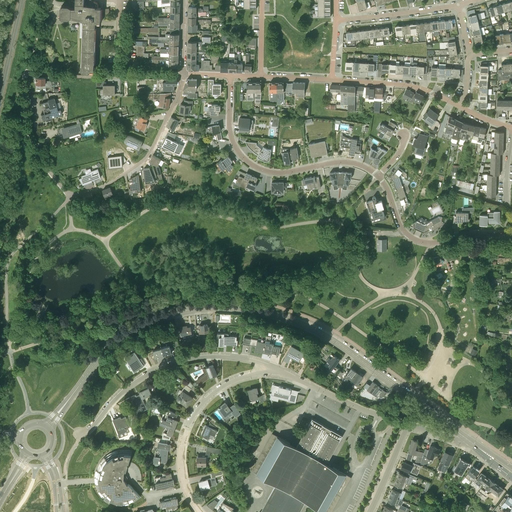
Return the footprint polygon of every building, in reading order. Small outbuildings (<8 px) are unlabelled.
[(94,71),(95,40),(95,23),(97,23),(100,23),(101,8),(97,8),(97,4),(93,2),(94,1),(92,0),(91,0),(89,0),(87,5),(84,4),(84,0),(75,0),(75,9),(71,9),(68,7),(62,7),(62,17),(68,18),(71,16),(83,18),(82,71),(86,71),(86,73),(89,73),(89,71),(94,71)] [(365,1),(358,4),(360,10),(359,10),(359,11),(366,9),(366,8),(367,8),(365,1)] [(504,12),(511,10),(509,2),(502,4),(504,12)] [(497,14),(504,12),(502,4),(495,6),(497,14)] [(490,16),(497,14),(495,6),(488,8),(490,16)] [(157,21),(163,21),(170,21),(179,21),(180,12),(170,12),(170,17),(163,17),(157,18),(157,21)] [(470,23),(478,21),(476,14),(475,14),(468,16),(469,16),(470,23)] [(445,21),(445,28),(453,28),(452,27),(453,27),(452,19),(451,19),(452,20),(445,21)] [(472,30),(480,28),(478,21),(470,23),(472,30)] [(396,34),(403,33),(403,26),(396,26),(395,26),(396,34)] [(162,39),(168,40),(179,40),(179,27),(170,28),(170,34),(165,34),(165,37),(147,36),(147,39),(149,39),(158,39),(162,39)] [(389,34),(390,34),(389,27),(388,27),(381,28),(382,36),(390,35),(389,34)] [(474,37),(481,35),(480,28),(472,30),(474,37)] [(347,40),(354,39),(353,31),(346,32),(347,39),(347,40)] [(504,42),(510,41),(509,33),(502,34),(504,42)] [(497,43),(504,42),(502,34),(495,35),(496,43),(497,43)] [(481,35),(474,37),(475,44),(482,42),(483,42),(481,35)] [(202,42),(188,42),(188,46),(197,46),(204,46),(204,44),(204,42),(210,42),(211,37),(202,37),(202,42)] [(448,49),(456,48),(455,41),(447,42),(448,49)] [(169,49),(160,49),(160,53),(169,54),(178,54),(179,45),(169,45),(169,49)] [(448,49),(449,57),(458,55),(457,55),(456,48),(448,49)] [(187,60),(197,60),(201,60),(201,54),(203,55),(203,52),(187,52),(187,60)] [(229,62),(228,71),(236,72),(237,61),(237,56),(237,54),(234,54),(234,57),(229,57),(229,62)] [(240,63),(241,57),(237,56),(237,61),(236,72),(245,72),(246,55),(243,55),(243,64),(240,63)] [(187,68),(188,70),(198,70),(198,64),(197,64),(197,60),(187,60),(187,68)] [(220,65),(220,71),(228,71),(229,62),(221,62),(220,65)] [(345,69),(353,70),(353,62),(346,62),(345,70),(345,69)] [(381,72),(388,72),(389,64),(378,63),(378,71),(381,71),(381,72)] [(502,71),(503,79),(510,78),(510,71),(509,64),(502,64),(501,64),(502,71)] [(35,78),(35,85),(45,85),(45,87),(51,87),(51,81),(44,81),(44,78),(35,78)] [(177,85),(177,79),(166,79),(166,82),(162,82),(162,91),(174,91),(174,85),(177,85)] [(195,90),(196,90),(197,80),(188,79),(186,81),(183,91),(184,92),(184,93),(186,95),(187,95),(187,99),(192,99),(192,98),(197,98),(197,93),(195,93),(195,90)] [(208,93),(215,93),(220,93),(220,94),(221,94),(221,84),(212,84),(212,80),(209,80),(208,79),(208,84),(208,93)] [(304,93),(305,88),(305,83),(293,82),(293,83),(292,92),(295,93),(295,97),(304,97),(304,93)] [(100,94),(115,94),(115,85),(103,85),(103,89),(100,89),(100,94)] [(340,104),(347,104),(348,86),(341,85),(341,86),(331,85),(331,91),(340,92),(340,104)] [(358,96),(362,96),(363,87),(355,86),(348,86),(347,104),(348,104),(347,110),(355,111),(355,93),(358,94),(358,96)] [(369,87),(366,87),(363,87),(362,96),(362,97),(365,97),(368,97),(368,99),(374,99),(374,87),(374,89),(369,89),(369,87)] [(385,94),(383,94),(383,88),(375,87),(375,92),(374,112),(377,112),(379,113),(380,98),(382,98),(386,98),(386,103),(393,103),(401,94),(384,93),(385,94)] [(406,89),(402,97),(410,100),(411,98),(412,99),(415,94),(413,93),(414,93),(406,89)] [(158,107),(168,107),(170,97),(171,92),(154,94),(153,99),(160,100),(158,107)] [(415,104),(416,101),(420,103),(423,96),(416,92),(415,94),(412,99),(411,98),(410,100),(409,101),(415,104)] [(57,110),(54,98),(47,100),(48,101),(41,103),(44,113),(41,114),(42,120),(45,119),(46,121),(52,119),(52,117),(62,114),(60,109),(57,110)] [(180,113),(185,113),(189,114),(189,109),(191,110),(191,106),(192,106),(193,101),(189,101),(184,100),(184,104),(180,104),(180,113)] [(210,111),(210,114),(219,115),(219,111),(220,111),(220,105),(218,105),(211,104),(211,107),(208,107),(208,111),(210,111)] [(431,126),(433,124),(436,120),(435,119),(438,115),(430,109),(426,114),(428,115),(424,120),(431,126)] [(166,125),(174,130),(178,122),(179,122),(182,116),(177,116),(172,115),(172,117),(171,117),(166,125)] [(140,116),(136,127),(137,128),(136,130),(140,132),(141,129),(144,130),(147,124),(146,123),(147,119),(140,116)] [(448,134),(452,135),(453,135),(454,128),(456,119),(449,116),(447,125),(445,132),(448,134)] [(239,131),(245,131),(249,131),(250,126),(252,126),(253,126),(254,121),(253,121),(253,120),(250,120),(250,119),(239,118),(239,123),(240,123),(240,125),(239,131)] [(452,135),(453,135),(454,136),(456,137),(456,136),(457,132),(459,132),(459,131),(461,131),(463,122),(456,119),(454,128),(453,135),(452,135)] [(385,132),(383,137),(388,140),(392,134),(390,134),(393,130),(394,128),(394,127),(396,126),(396,125),(390,121),(387,126),(382,124),(381,125),(380,124),(377,130),(381,132),(381,130),(385,132)] [(464,140),(465,139),(466,135),(468,124),(463,122),(461,131),(462,131),(460,139),(464,140)] [(67,137),(82,133),(80,123),(64,127),(67,137)] [(469,133),(473,134),(475,126),(468,124),(466,135),(465,139),(468,139),(469,133)] [(213,133),(216,133),(218,140),(222,139),(219,125),(214,126),(206,128),(206,131),(213,131),(213,133)] [(473,134),(472,139),(477,140),(480,127),(475,126),(473,134)] [(484,138),(484,137),(486,129),(480,127),(477,140),(481,141),(481,144),(484,145),(485,140),(485,138),(484,138)] [(173,141),(176,134),(172,134),(169,132),(168,132),(167,133),(168,133),(161,148),(176,152),(180,144),(173,141)] [(416,145),(416,152),(424,154),(426,147),(425,147),(428,137),(420,134),(418,138),(415,139),(413,144),(416,145)] [(126,144),(139,150),(143,140),(131,135),(130,135),(129,135),(128,135),(126,135),(125,136),(125,137),(124,138),(124,139),(124,141),(124,142),(125,143),(126,144)] [(340,145),(341,145),(341,146),(346,147),(345,151),(349,151),(349,153),(354,154),(355,152),(360,153),(361,143),(357,142),(357,139),(351,138),(351,142),(341,140),(340,145)] [(256,145),(256,143),(246,142),(246,141),(245,141),(246,143),(246,144),(247,145),(248,146),(259,154),(258,155),(264,159),(265,159),(266,159),(267,159),(268,159),(269,158),(269,160),(270,159),(271,149),(267,149),(264,146),(261,150),(256,145)] [(325,141),(309,144),(311,156),(322,154),(321,152),(327,151),(327,153),(331,152),(327,153),(327,149),(328,148),(327,142),(325,143),(325,141)] [(290,150),(282,152),(284,164),(291,162),(290,161),(293,161),(293,158),(299,157),(297,147),(290,149),(290,150)] [(371,148),(371,151),(369,156),(370,156),(371,157),(374,158),(374,159),(374,161),(376,163),(378,163),(379,162),(380,161),(380,159),(380,158),(387,151),(387,152),(387,151),(379,147),(380,148),(382,149),(379,152),(371,148)] [(109,167),(111,167),(122,166),(122,165),(123,165),(123,164),(127,161),(123,155),(108,156),(109,167)] [(157,166),(161,159),(153,155),(149,161),(154,163),(157,165),(157,166)] [(229,169),(230,170),(232,168),(231,167),(233,165),(232,164),(234,163),(228,155),(222,160),(222,159),(217,162),(222,169),(225,172),(229,169)] [(404,212),(408,203),(406,196),(404,190),(409,188),(408,185),(401,182),(399,177),(401,175),(404,177),(407,177),(407,174),(399,167),(394,174),(393,176),(394,180),(393,180),(397,189),(400,198),(399,198),(404,212)] [(149,168),(144,169),(146,184),(156,183),(154,177),(156,176),(153,168),(150,170),(149,168)] [(89,173),(81,176),(84,183),(94,180),(94,181),(99,179),(99,178),(101,177),(98,169),(89,172),(89,173)] [(332,179),(333,184),(337,184),(337,185),(344,185),(344,184),(348,184),(349,179),(350,179),(352,173),(346,172),(341,171),(335,172),(329,173),(330,179),(332,179)] [(129,192),(141,190),(138,173),(136,174),(129,178),(129,180),(127,180),(129,192)] [(250,189),(253,191),(256,184),(255,183),(257,178),(246,173),(243,180),(247,181),(246,183),(243,181),(240,186),(245,189),(245,190),(249,192),(250,189)] [(313,187),(313,186),(316,186),(317,188),(321,187),(319,177),(313,178),(311,177),(303,179),(303,180),(301,180),(302,185),(299,186),(300,188),(307,187),(308,188),(309,189),(311,189),(312,188),(313,187)] [(272,192),(283,192),(283,188),(287,188),(287,183),(283,183),(283,182),(272,182),(272,192)] [(106,198),(113,196),(110,187),(103,190),(106,198)] [(89,201),(93,201),(94,200),(92,195),(94,194),(93,193),(83,196),(84,199),(88,198),(89,201)] [(382,200),(381,200),(379,201),(378,198),(376,199),(376,197),(375,196),(374,196),(373,196),(372,197),(372,198),(373,200),(366,201),(367,206),(369,212),(372,211),(374,218),(379,217),(380,217),(381,218),(382,219),(384,218),(384,217),(385,216),(384,212),(383,213),(382,210),(383,210),(383,209),(384,208),(382,200)] [(487,215),(480,215),(479,225),(487,225),(487,223),(491,223),(491,224),(492,225),(493,225),(494,225),(495,224),(495,223),(498,223),(499,222),(500,211),(494,211),(493,212),(488,212),(487,215)] [(456,216),(454,216),(453,222),(463,222),(463,221),(468,221),(468,212),(456,212),(456,216)] [(424,224),(417,220),(409,225),(426,233),(442,225),(443,222),(441,221),(442,219),(442,217),(438,217),(424,224)] [(377,251),(387,251),(386,239),(377,239),(377,251)] [(447,261),(454,260),(452,250),(445,252),(447,261)] [(431,266),(442,264),(440,256),(429,259),(431,266)] [(199,334),(209,333),(209,327),(207,327),(207,325),(199,325),(199,328),(199,334)] [(181,336),(192,334),(190,327),(184,328),(184,326),(180,327),(181,331),(180,331),(180,332),(181,336)] [(217,333),(217,340),(219,340),(218,346),(224,347),(224,346),(226,346),(226,345),(237,346),(238,340),(236,340),(237,336),(228,336),(228,334),(222,333),(217,333)] [(273,351),(273,352),(276,352),(277,347),(273,346),(274,344),(270,343),(271,337),(267,336),(265,342),(263,352),(272,354),(272,351),(273,351)] [(259,351),(263,352),(265,342),(257,341),(258,340),(251,338),(250,344),(256,345),(256,347),(255,351),(259,352),(259,351)] [(161,348),(163,356),(171,353),(169,346),(161,348)] [(304,352),(291,346),(284,359),(288,361),(291,356),(293,357),(292,357),(299,361),(304,352)] [(155,358),(163,356),(161,348),(153,351),(155,358)] [(144,366),(134,352),(125,358),(134,372),(144,366)] [(330,373),(330,372),(334,374),(338,368),(335,365),(339,360),(334,356),(335,356),(334,355),(331,359),(329,357),(327,361),(330,363),(326,368),(327,369),(326,370),(330,373)] [(196,381),(199,385),(209,378),(217,375),(213,365),(206,367),(208,373),(206,374),(196,381)] [(351,380),(356,373),(351,369),(351,368),(344,377),(347,379),(348,378),(351,380)] [(356,386),(360,380),(363,376),(359,374),(359,375),(356,373),(351,380),(353,382),(352,383),(356,386)] [(366,391),(367,390),(371,393),(377,397),(379,395),(380,395),(383,397),(387,393),(383,389),(382,390),(379,387),(376,386),(377,385),(373,382),(371,385),(367,382),(363,388),(366,391)] [(182,402),(187,405),(192,398),(187,394),(191,388),(187,385),(185,384),(181,390),(180,389),(177,393),(180,395),(179,395),(178,396),(177,396),(177,397),(177,398),(177,399),(177,400),(177,401),(178,401),(179,402),(180,402),(181,402),(182,402)] [(288,399),(288,401),(295,403),(298,392),(291,391),(291,389),(286,388),(286,389),(283,389),(283,387),(279,386),(279,387),(273,386),(271,395),(288,399)] [(128,398),(130,403),(131,405),(133,404),(136,410),(135,410),(137,414),(147,409),(143,399),(152,395),(151,393),(149,388),(139,393),(140,395),(137,396),(136,394),(126,398),(127,399),(128,398)] [(263,395),(257,397),(255,388),(249,390),(252,402),(260,399),(261,403),(264,402),(263,395)] [(235,417),(240,414),(233,405),(229,408),(225,402),(219,407),(221,410),(219,412),(223,417),(225,416),(226,416),(231,412),(235,417)] [(164,432),(162,436),(170,439),(176,424),(174,424),(178,415),(168,411),(165,419),(162,418),(160,424),(169,428),(167,433),(164,432)] [(113,420),(113,421),(115,425),(116,425),(119,434),(126,431),(125,429),(130,427),(126,416),(121,418),(121,417),(113,420)] [(209,422),(213,425),(219,429),(221,426),(216,423),(217,421),(216,420),(212,417),(209,422)] [(266,457),(257,473),(276,484),(273,488),(267,500),(277,506),(276,509),(282,511),(285,511),(286,511),(287,511),(299,511),(305,503),(306,501),(309,502),(325,511),(346,474),(328,464),(327,463),(329,459),(342,435),(331,429),(323,425),(312,418),(304,433),(299,442),(297,447),(277,436),(268,453),(266,451),(265,451),(266,452),(264,455),(263,455),(266,457)] [(202,438),(210,443),(212,439),(209,437),(212,428),(205,425),(201,434),(203,435),(202,438)] [(414,463),(420,465),(420,464),(423,453),(414,450),(417,442),(412,440),(406,459),(411,461),(413,454),(417,456),(414,463)] [(160,463),(160,461),(167,462),(168,452),(167,452),(167,449),(170,449),(171,445),(158,442),(157,447),(159,447),(159,449),(156,449),(156,456),(154,456),(154,463),(160,463)] [(206,451),(211,452),(222,454),(222,449),(207,446),(206,451)] [(433,459),(434,455),(438,456),(440,450),(436,448),(430,446),(429,450),(425,449),(424,453),(423,453),(420,464),(423,465),(425,461),(427,461),(429,460),(429,458),(433,459)] [(97,469),(98,470),(96,477),(96,484),(99,491),(103,497),(109,501),(115,505),(116,504),(119,505),(122,505),(126,505),(129,505),(129,500),(134,499),(134,500),(135,500),(140,496),(129,483),(127,484),(125,480),(126,479),(126,478),(126,477),(125,476),(124,476),(124,471),(126,471),(133,451),(131,451),(129,450),(124,450),(119,450),(114,451),(110,453),(106,456),(103,459),(100,462),(98,466),(97,469)] [(445,472),(448,465),(453,454),(445,451),(443,456),(440,461),(441,462),(438,468),(441,469),(440,470),(445,472)] [(208,461),(208,455),(205,455),(203,456),(203,457),(201,457),(197,457),(197,458),(197,465),(206,465),(206,461),(208,461)] [(468,464),(469,465),(470,464),(460,459),(460,460),(458,460),(455,466),(454,465),(452,470),(457,473),(457,472),(461,474),(461,475),(462,475),(468,464)] [(412,465),(404,462),(402,465),(400,467),(401,468),(414,474),(416,467),(420,469),(421,466),(420,465),(414,463),(413,462),(412,465)] [(473,478),(479,470),(478,470),(478,469),(476,467),(476,468),(473,466),(465,477),(470,481),(473,478)] [(211,478),(223,475),(222,470),(210,473),(211,478)] [(166,474),(162,472),(163,476),(155,478),(157,490),(157,489),(157,488),(162,487),(162,489),(174,486),(173,485),(175,485),(174,479),(172,479),(171,473),(166,474)] [(412,475),(404,472),(403,474),(399,473),(397,478),(406,482),(410,484),(411,483),(410,483),(412,478),(416,480),(417,477),(412,475)] [(477,480),(474,483),(480,487),(482,484),(482,483),(487,476),(481,472),(476,479),(477,480)] [(487,476),(482,483),(482,484),(487,488),(492,481),(487,476)] [(403,488),(406,482),(397,478),(394,484),(403,488)] [(205,489),(210,487),(212,486),(209,479),(199,482),(201,489),(205,488),(205,489)] [(487,488),(493,492),(498,485),(492,481),(487,488)] [(493,492),(498,496),(503,489),(498,485),(493,492)] [(390,495),(399,499),(401,493),(392,489),(391,492),(390,491),(389,494),(390,494),(390,495)] [(511,511),(511,495),(507,491),(498,503),(499,505),(500,504),(503,506),(501,511),(502,511),(501,511),(511,511)] [(402,500),(399,499),(390,495),(389,494),(387,497),(389,498),(387,500),(399,505),(402,500)] [(172,508),(173,511),(178,508),(176,497),(164,499),(165,501),(160,502),(160,500),(159,500),(160,507),(166,506),(166,509),(172,508)] [(214,500),(207,505),(211,509),(217,503),(214,500)] [(277,506),(267,500),(261,511),(262,511),(287,511),(286,511),(285,511),(282,511),(276,509),(277,506)]
